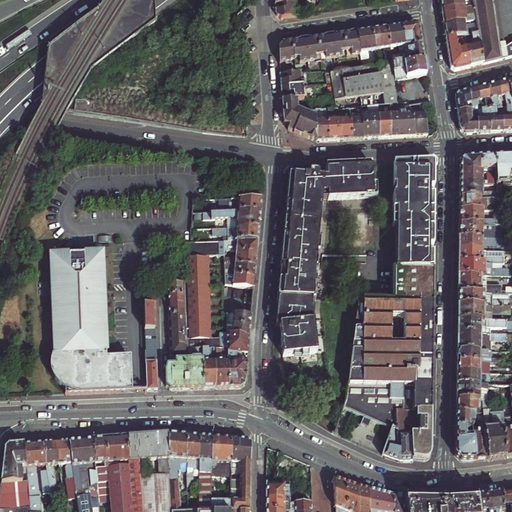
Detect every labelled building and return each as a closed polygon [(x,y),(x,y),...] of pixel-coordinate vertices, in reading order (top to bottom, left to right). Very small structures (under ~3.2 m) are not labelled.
[(394,0),(395,3),(411,0),(274,0),(275,4),(275,16),(280,20),(299,18),(298,10),(296,10),(295,4),(293,4),(292,0),(394,0)] [(441,12),(474,7),(473,0),(439,0),(441,8),(441,12)] [(476,21),(478,34),(483,66),(511,58),(511,46),(509,47),(500,49),(492,0),(473,0),(474,7),(475,13),(476,21)] [(501,0),(492,0),(500,49),(509,47),(501,0)] [(443,26),(466,23),(465,15),(475,13),(474,7),(441,12),(443,22),(443,26)] [(445,35),(446,39),(465,36),(478,34),(476,21),(466,23),(443,26),(445,35)] [(405,49),(422,46),(421,38),(419,28),(414,25),(402,27),(405,49)] [(392,64),(407,62),(405,49),(402,27),(396,28),(387,29),(390,49),(398,48),(399,55),(391,57),(392,64)] [(375,51),(383,50),(385,65),(392,64),(391,57),(390,49),(387,29),(381,30),(372,31),(375,51)] [(360,55),(361,62),(368,61),(367,53),(375,51),(372,31),(365,32),(357,34),(360,55)] [(282,45),(278,50),(279,60),(279,64),(294,62),(294,60),(299,60),(299,64),(316,61),(315,57),(324,56),(325,60),(342,58),(341,53),(350,52),(351,56),(360,55),(357,34),(345,36),(332,38),(312,41),(299,42),(287,44),(282,45)] [(483,66),(478,34),(465,36),(470,69),(479,66),(483,66)] [(470,69),(465,36),(446,39),(448,57),(450,70),(454,72),(470,69)] [(423,55),(422,46),(405,49),(407,62),(408,64),(424,62),(423,55)] [(407,62),(392,64),(395,81),(426,76),(425,69),(424,62),(408,64),(407,62)] [(375,96),(383,95),(384,106),(389,105),(396,105),(398,104),(397,95),(395,81),(392,64),(385,65),(377,67),(371,68),(362,69),(330,74),(330,75),(332,84),(333,92),(336,109),(338,109),(341,108),(340,100),(360,98),(360,108),(361,108),(367,107),(375,107),(375,96)] [(280,78),(282,98),(283,114),(284,124),(290,127),(288,131),(294,133),(303,137),(316,143),(316,116),(310,116),(297,111),(296,100),(304,100),(304,93),(306,93),(306,86),(304,86),(303,79),(301,80),(300,73),(280,74),(280,78)] [(506,105),(502,106),(503,109),(505,109),(507,109),(511,108),(511,101),(506,82),(503,83),(497,85),(500,100),(504,99),(506,105)] [(493,86),(487,87),(492,110),(496,110),(499,110),(502,110),(503,109),(502,106),(500,100),(497,85),(493,86)] [(483,88),(476,90),(481,111),(489,111),(492,110),(487,87),(483,88)] [(476,90),(467,92),(472,112),(477,112),(481,111),(476,90)] [(472,112),(467,92),(457,94),(455,98),(456,107),(457,113),(472,112)] [(385,139),(391,139),(389,105),(384,106),(378,106),(378,115),(379,139),(385,139)] [(396,108),(396,105),(389,105),(391,139),(404,138),(400,114),(397,114),(394,114),(394,108),(396,108)] [(423,114),(421,105),(410,107),(411,113),(415,138),(423,138),(427,137),(424,114),(423,114)] [(367,112),(361,112),(363,140),(373,140),(379,139),(378,115),(378,106),(375,107),(367,107),(367,112)] [(360,108),(349,109),(352,141),(357,141),(363,141),(363,140),(361,112),(361,108),(360,108)] [(511,133),(511,108),(507,109),(507,119),(502,119),(503,134),(510,133),(511,133)] [(327,109),(315,110),(316,116),(316,143),(324,142),(328,142),(327,109)] [(336,109),(327,109),(328,142),(336,142),(340,142),(339,120),(338,111),(338,109),(336,109)] [(349,109),(344,110),(345,120),(339,120),(340,142),(346,141),(352,141),(349,109)] [(492,110),(489,111),(491,134),(497,134),(503,134),(502,119),(497,120),(496,110),(492,110)] [(481,111),(477,112),(478,135),(486,134),(491,134),(489,111),(481,111)] [(472,112),(457,113),(460,132),(465,135),(473,135),(478,135),(477,112),(472,112)] [(409,138),(415,138),(411,113),(400,114),(404,138),(409,138)] [(494,158),(496,176),(497,183),(497,188),(497,191),(504,190),(504,187),(511,186),(511,184),(511,183),(511,156),(510,157),(494,158)] [(492,172),(492,176),(496,176),(494,158),(478,159),(464,160),(459,164),(459,169),(459,176),(482,176),(483,172),(492,172)] [(393,178),(394,178),(394,195),(393,195),(393,211),(396,211),(396,227),(396,270),(433,271),(433,253),(429,253),(429,247),(433,247),(434,195),(429,195),(430,188),(434,188),(434,165),(431,162),(394,164),(394,168),(393,178)] [(285,275),(286,275),(285,282),(279,282),(277,298),(278,298),(312,300),(315,300),(320,240),(318,240),(322,201),(322,195),(327,196),(327,200),(373,198),(371,168),(371,165),(355,166),(326,167),(326,172),(326,180),(319,179),(319,178),(318,177),(318,176),(317,175),(315,174),(314,174),(309,174),(309,178),(291,177),(289,201),(291,201),(290,208),(288,208),(287,224),(289,224),(288,231),(286,231),(284,246),(286,247),(286,253),(281,253),(280,266),(282,267),(282,268),(282,269),(282,271),(282,272),(283,273),(284,274),(285,275)] [(459,179),(459,187),(482,188),(497,188),(497,183),(485,183),(482,184),(482,176),(459,176),(459,179)] [(482,197),(482,188),(459,187),(459,191),(459,200),(494,201),(498,201),(498,195),(485,195),(482,197)] [(218,201),(218,214),(260,213),(261,207),(261,200),(231,201),(218,201)] [(459,205),(458,213),(483,213),(486,213),(486,206),(491,206),(491,204),(494,204),(494,201),(459,200),(459,205)] [(227,221),(227,230),(259,229),(259,223),(260,213),(218,214),(202,214),(202,221),(227,221)] [(483,213),(458,213),(458,217),(458,226),(501,226),(500,213),(494,213),(494,222),(482,221),(483,213)] [(458,231),(458,240),(502,240),(503,240),(501,226),(458,226),(458,231)] [(237,242),(258,241),(258,236),(259,229),(227,230),(212,230),(212,237),(227,237),(227,243),(234,242),(237,242)] [(458,245),(458,252),(481,252),(481,244),(483,244),(483,247),(502,247),(502,240),(458,240),(458,245)] [(224,251),(236,253),(256,255),(257,248),(258,241),(237,242),(236,246),(234,247),(234,242),(227,243),(224,243),(224,251)] [(188,326),(189,336),(189,340),(187,340),(187,346),(187,358),(170,358),(168,366),(202,365),(202,349),(215,349),(220,349),(220,336),(220,331),(219,300),(223,300),(222,286),(222,265),(224,265),(224,264),(224,259),(224,251),(224,243),(190,244),(182,244),(183,258),(186,258),(187,281),(187,294),(188,305),(188,315),(188,326)] [(481,252),(458,252),(458,258),(458,264),(492,265),(504,265),(504,259),(498,258),(498,253),(481,252)] [(256,264),(256,255),(236,253),(235,260),(224,259),(224,264),(255,268),(256,264)] [(59,386),(64,389),(65,390),(65,395),(116,393),(124,392),(132,392),(130,358),(126,358),(117,358),(106,359),(106,354),(102,254),(98,254),(51,256),(55,356),(52,356),(52,357),(50,362),(50,369),(51,374),(53,379),(56,383),(59,386)] [(233,276),(254,279),(255,274),(255,268),(224,264),(224,265),(225,275),(228,275),(228,271),(234,271),(233,276)] [(492,265),(458,264),(458,272),(458,278),(486,278),(511,278),(511,274),(508,275),(508,270),(492,269),(492,265)] [(345,404),(343,409),(344,409),(352,412),(362,417),(359,424),(367,427),(370,421),(373,422),(391,430),(392,428),(397,430),(395,412),(409,412),(410,426),(410,435),(412,461),(425,462),(429,460),(430,457),(431,455),(431,454),(432,407),(432,395),(432,393),(433,271),(396,270),(392,270),(392,304),(358,302),(348,384),(347,392),(345,404)] [(232,287),(253,290),(254,285),(254,279),(233,276),(228,275),(225,275),(225,286),(232,287)] [(486,278),(458,278),(457,286),(457,295),(508,295),(511,295),(511,287),(505,287),(505,292),(501,292),(501,287),(486,287),(486,278)] [(167,290),(168,295),(185,294),(185,284),(167,284),(167,290)] [(232,294),(253,296),(253,293),(253,290),(232,287),(232,294)] [(168,301),(168,305),(185,305),(185,294),(168,295),(168,301)] [(457,307),(508,308),(508,295),(457,295),(457,300),(457,307)] [(313,322),(314,309),(312,309),(312,300),(278,298),(276,314),(275,328),(279,328),(281,341),(282,358),(293,357),(293,360),(308,361),(308,355),(317,354),(314,322),(313,322)] [(144,306),(144,331),(155,330),(155,324),(155,305),(144,306)] [(168,311),(168,316),(186,315),(185,305),(168,305),(168,311)] [(457,313),(457,323),(488,323),(489,315),(504,315),(507,312),(507,311),(510,311),(510,308),(508,308),(457,307),(457,313)] [(250,323),(251,317),(226,314),(227,324),(250,327),(250,323)] [(169,320),(169,326),(186,326),(186,315),(168,316),(169,320)] [(511,323),(488,323),(457,323),(457,329),(457,335),(491,336),(491,330),(511,330),(511,323)] [(227,336),(249,339),(249,334),(250,327),(227,324),(227,336)] [(186,336),(186,326),(169,326),(169,331),(169,337),(186,336)] [(145,365),(146,392),(150,391),(154,391),(157,391),(155,330),(144,331),(145,354),(145,357),(145,366),(145,365)] [(491,336),(457,335),(457,342),(457,352),(491,353),(491,343),(508,343),(508,336),(491,336)] [(186,336),(169,337),(170,342),(170,347),(187,346),(187,340),(186,336)] [(228,349),(228,353),(247,355),(248,348),(249,339),(227,336),(220,336),(220,349),(228,349)] [(187,358),(187,346),(170,347),(170,352),(170,358),(187,358)] [(202,365),(203,390),(211,389),(216,389),(215,349),(202,349),(202,365)] [(228,389),(228,353),(228,349),(220,349),(215,349),(216,389),(224,389),(228,389)] [(456,356),(456,363),(493,363),(504,363),(504,359),(492,359),(492,353),(491,353),(457,352),(456,356)] [(228,353),(228,389),(236,389),(240,389),(245,386),(247,361),(247,356),(247,355),(228,353)] [(456,369),(456,374),(492,375),(493,375),(493,363),(456,363),(456,369)] [(193,390),(203,390),(202,365),(168,366),(166,373),(166,388),(170,391),(175,391),(193,390)] [(492,375),(456,374),(456,378),(456,386),(492,386),(492,375)] [(492,386),(456,386),(456,392),(456,401),(484,401),(492,401),(497,401),(497,395),(511,394),(511,386),(492,386)] [(484,401),(456,401),(456,407),(456,415),(475,415),(484,415),(484,401)] [(506,459),(503,417),(503,411),(493,412),(492,401),(484,401),(484,415),(488,462),(492,461),(506,459)] [(405,434),(404,427),(410,426),(409,412),(395,412),(397,430),(392,428),(391,430),(382,457),(392,461),(399,463),(412,463),(412,461),(410,435),(403,436),(405,434)] [(456,429),(472,429),(475,424),(475,415),(456,415),(456,423),(456,429)] [(475,424),(472,429),(475,462),(484,462),(488,462),(484,415),(475,415),(475,424)] [(511,415),(503,417),(506,459),(511,458),(511,415)] [(475,462),(472,429),(456,429),(455,457),(461,462),(470,462),(475,462)] [(157,436),(159,463),(160,481),(141,483),(143,511),(171,511),(166,435),(157,436)] [(166,435),(171,511),(181,511),(178,471),(180,471),(179,464),(187,464),(186,436),(178,436),(166,435)] [(159,463),(157,436),(143,437),(128,438),(130,466),(140,465),(159,463)] [(194,472),(199,472),(199,437),(194,437),(186,436),(187,464),(187,489),(193,489),(193,478),(194,478),(194,472)] [(199,437),(199,472),(199,477),(199,511),(188,511),(181,511),(171,511),(213,511),(213,503),(212,475),(211,438),(206,438),(199,437)] [(93,441),(100,511),(143,511),(141,483),(140,465),(130,466),(128,438),(118,439),(108,439),(93,441)] [(231,475),(231,471),(231,440),(222,439),(211,438),(212,475),(231,475)] [(231,440),(231,471),(239,470),(239,441),(236,440),(231,440)] [(82,442),(69,442),(73,468),(87,467),(89,483),(90,497),(83,498),(77,499),(77,504),(78,511),(100,511),(93,441),(82,442)] [(239,441),(239,470),(239,482),(231,482),(230,490),(250,491),(251,445),(247,441),(239,441)] [(73,468),(69,442),(64,443),(56,443),(59,466),(67,466),(66,468),(69,487),(68,487),(69,494),(69,500),(74,499),(75,505),(77,504),(77,499),(73,468)] [(54,467),(59,466),(56,443),(52,444),(43,444),(48,471),(48,476),(52,498),(52,499),(56,499),(54,489),(57,488),(54,467)] [(24,446),(26,469),(27,480),(27,484),(30,509),(29,511),(41,511),(36,473),(48,471),(43,444),(36,445),(24,446)] [(24,446),(9,447),(5,451),(1,486),(22,484),(21,470),(26,469),(24,446)] [(81,483),(89,483),(87,467),(73,468),(77,499),(83,498),(81,483)] [(45,499),(52,498),(48,476),(41,477),(45,499)] [(343,483),(334,480),(336,511),(347,511),(346,484),(343,483)] [(290,499),(290,503),(312,504),(311,483),(297,483),(297,493),(292,493),(292,491),(290,491),(290,499)] [(0,491),(0,511),(30,509),(27,484),(25,484),(22,484),(1,486),(0,491)] [(346,484),(347,511),(359,511),(358,488),(354,487),(346,484)] [(266,492),(266,499),(290,499),(290,491),(290,486),(279,486),(266,486),(266,492)] [(362,489),(358,488),(359,511),(368,511),(366,490),(362,489)] [(250,491),(230,490),(230,499),(240,499),(240,501),(250,501),(250,496),(250,491)] [(376,493),(366,490),(368,511),(392,511),(392,497),(376,493)] [(511,511),(511,493),(507,494),(502,495),(503,506),(510,506),(510,511),(511,511)] [(503,511),(503,506),(502,495),(496,496),(479,498),(476,498),(477,511),(503,511)] [(402,499),(392,497),(392,511),(407,511),(406,500),(402,499)] [(477,511),(476,498),(460,499),(446,500),(439,500),(424,500),(425,511),(477,511)] [(230,502),(230,511),(249,511),(250,506),(250,501),(240,501),(240,499),(230,499),(230,502)] [(266,504),(266,511),(290,511),(290,503),(290,499),(266,499),(266,504)] [(425,511),(424,500),(420,500),(406,500),(407,511),(425,511)] [(213,503),(213,511),(230,511),(230,502),(213,503)] [(290,511),(289,511),(311,511),(312,508),(312,504),(290,503),(290,511)]
